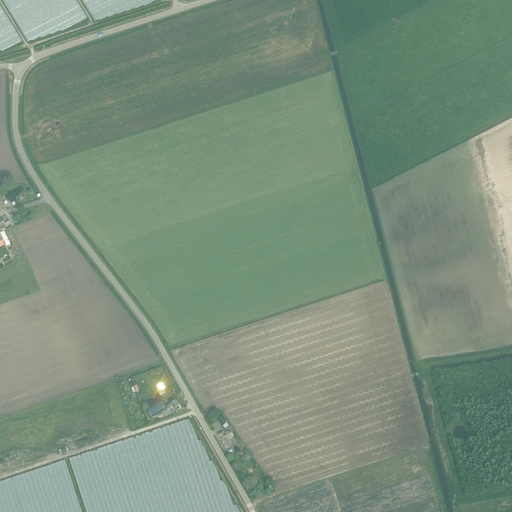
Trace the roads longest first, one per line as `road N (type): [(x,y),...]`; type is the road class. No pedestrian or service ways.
road 1 (tertiary): [(252,511),(157,340),(25,161),(15,129),(22,69)]
road 2 (tertiary): [(22,69),(46,53),(180,8)]
